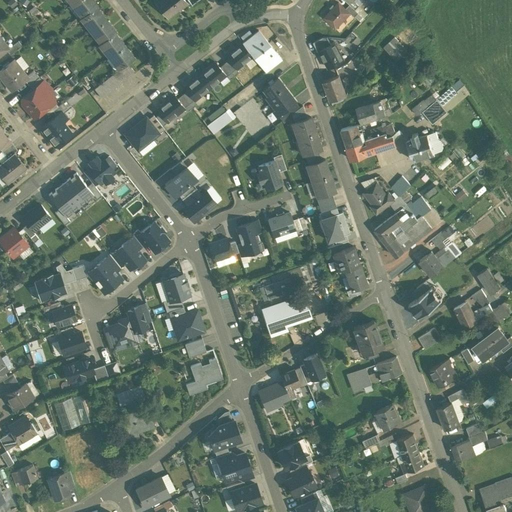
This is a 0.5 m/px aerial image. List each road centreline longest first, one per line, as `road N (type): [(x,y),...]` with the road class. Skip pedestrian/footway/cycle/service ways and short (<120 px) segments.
road 1 (residential): [(299,13),(301,52),(384,289)]
road 2 (residential): [(384,289),(460,511)]
road 3 (residential): [(384,289),(242,386)]
road 4 (residential): [(242,386),(117,485)]
road 5 (residential): [(189,242),(242,386)]
road 6 (residential): [(105,130),(189,242)]
road 7 (residential): [(242,386),(283,511)]
road 8 (residential): [(189,242),(92,318)]
